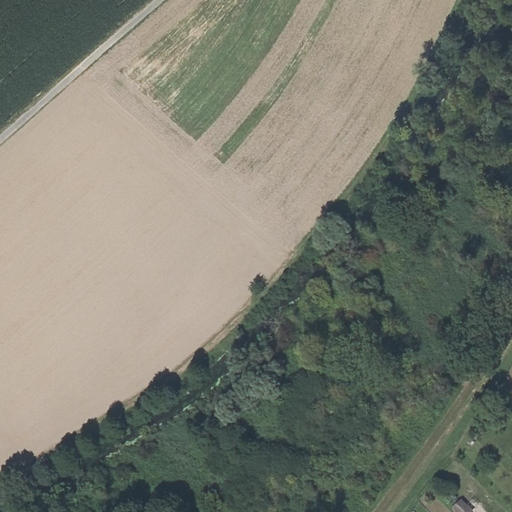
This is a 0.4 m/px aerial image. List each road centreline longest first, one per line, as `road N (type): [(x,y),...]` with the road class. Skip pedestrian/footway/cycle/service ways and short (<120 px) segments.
road 1 (track): [(511,328),(391,511)]
road 2 (track): [(0,139),(159,0)]
